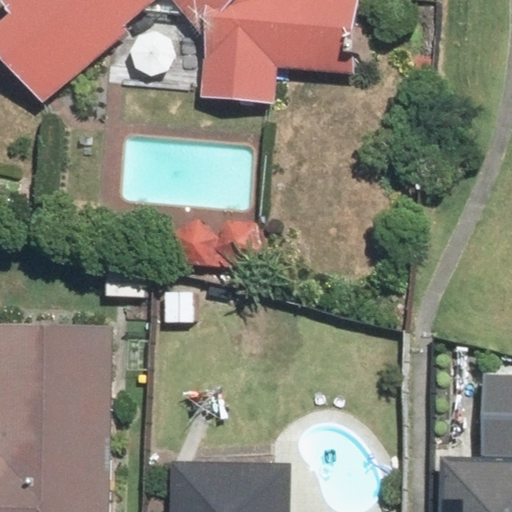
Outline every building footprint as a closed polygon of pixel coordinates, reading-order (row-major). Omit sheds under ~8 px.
[(11,0),(10,1),(26,21),(0,41),(0,42),(48,102),(174,0),(180,0),(213,41),(208,104),(283,110),(286,72),(364,78),(368,0),(11,0)] [(159,270),(110,269),(110,305),(159,306),(159,270)] [(211,289),(168,286),(165,334),(208,337),(211,289)] [(306,311),(240,308),(238,366),(303,368),(306,311)] [(0,511),(113,511),(123,329),(1,322),(0,338),(0,511)] [(495,461),(448,461),(447,511),(511,511),(511,378),(496,378),(495,461)] [(286,511),(288,469),(181,465),(179,511),(286,511)]
